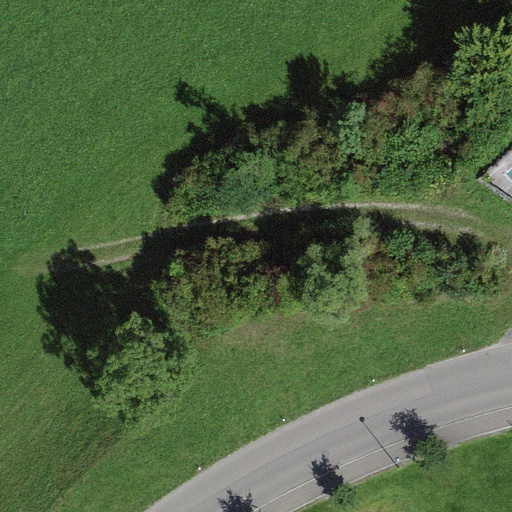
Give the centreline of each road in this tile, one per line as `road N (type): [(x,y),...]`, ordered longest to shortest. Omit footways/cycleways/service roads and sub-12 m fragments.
road 1 (track): [(0,257),(97,253),(316,214),(383,211),(458,227),(511,266)]
road 2 (tertiary): [(511,376),(362,421),(199,511)]
